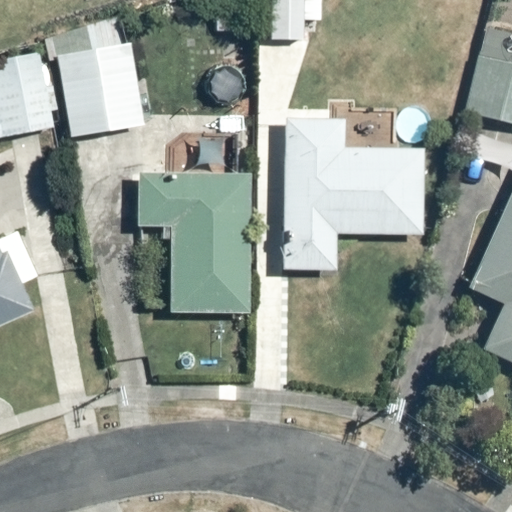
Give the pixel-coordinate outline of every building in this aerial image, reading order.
[(250,0),(215,0),(216,34),(251,34),(250,0)] [(270,0),(270,45),(303,46),(303,22),(323,22),(323,0),(270,0)] [(67,53),(51,55),(63,141),(158,128),(146,43),(102,49),(98,19),(63,23),(67,53)] [(511,43),(484,36),(462,114),(511,128),(511,43)] [(47,68),(0,74),(0,141),(55,134),(47,68)] [(346,114),(282,111),(275,274),(332,276),(334,234),(419,237),(423,148),(345,145),(346,114)] [(186,176),(133,176),(133,232),(157,232),(157,320),(226,320),(226,335),(247,335),(247,176),(223,176),(223,136),(186,136),(186,176)] [(511,179),(462,288),(498,305),(476,354),(511,370),(511,179)] [(0,329),(31,316),(20,291),(47,279),(22,220),(0,229),(0,329)]
